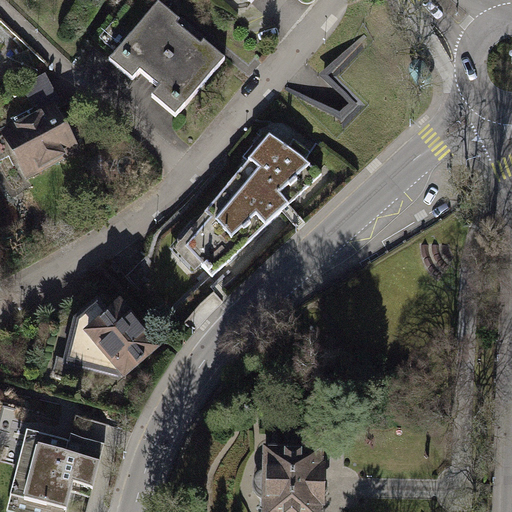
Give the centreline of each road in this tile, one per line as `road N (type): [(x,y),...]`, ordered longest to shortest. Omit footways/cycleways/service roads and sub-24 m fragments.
road 1 (residential): [(488,99),(205,358),(156,443),(134,511)]
road 2 (residential): [(0,306),(72,273),(164,205),(332,5)]
